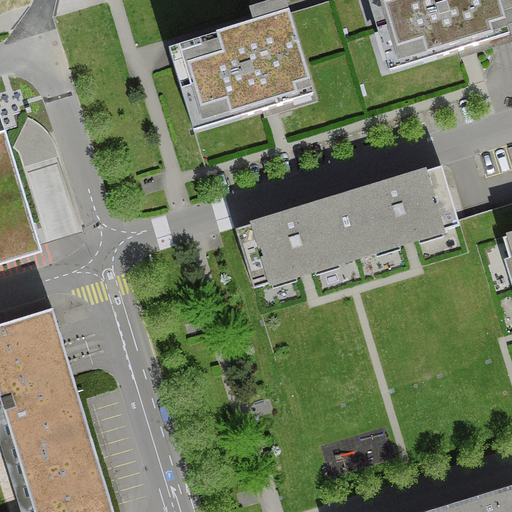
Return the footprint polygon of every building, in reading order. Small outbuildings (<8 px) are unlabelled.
[(490,0),(379,0),(404,76),(505,45),(490,0)] [(281,28),(171,62),(194,134),(303,100),(281,28)] [(0,256),(41,244),(3,124),(0,124),(0,256)] [(342,200),(361,260),(458,230),(440,171),(342,200)] [(342,200),(238,232),(256,292),(361,260),(342,200)] [(111,511),(50,311),(0,325),(0,432),(24,511),(111,511)] [(511,511),(511,499),(471,511),(511,511)]
